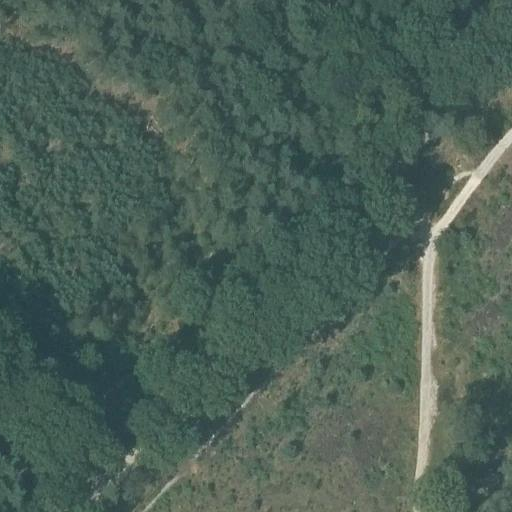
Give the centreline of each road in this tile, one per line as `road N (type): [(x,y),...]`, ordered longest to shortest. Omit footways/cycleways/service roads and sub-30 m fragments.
road 1 (track): [(73,511),(511,40)]
road 2 (track): [(420,511),(422,262),(430,234),(511,135)]
road 3 (track): [(94,488),(0,408)]
road 4 (track): [(475,511),(424,399)]
